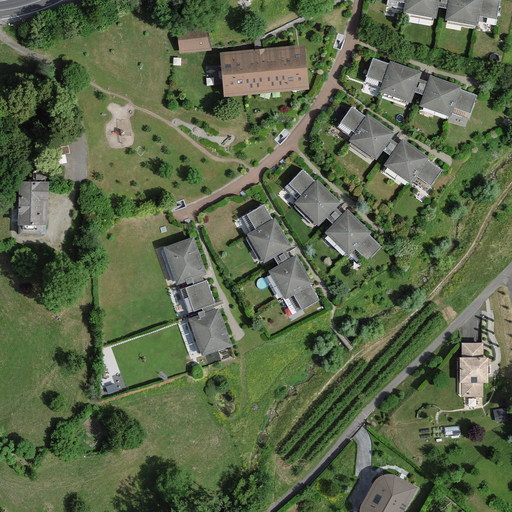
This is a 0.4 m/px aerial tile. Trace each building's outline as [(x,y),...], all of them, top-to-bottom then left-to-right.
[(387,0),(387,6),(404,8),(403,11),(437,17),(439,6),(447,7),(446,18),(479,24),(480,21),(496,24),(500,0),(387,0)] [(180,52),(210,49),(207,22),(177,25),(180,52)] [(260,46),(221,49),(225,98),(310,92),(307,42),(299,43),(260,46)] [(422,70),(391,59),(390,62),(373,56),(364,82),(380,87),(379,90),(411,101),(415,90),(423,93),(420,104),(452,115),(453,112),(468,118),(477,93),(461,87),(462,84),(431,73),(428,80),(419,77),(422,70)] [(395,133),(368,114),(366,116),(352,106),(336,128),(350,138),(349,140),(377,159),(383,150),(390,155),(384,164),(412,184),(414,181),(427,191),(442,169),(428,159),(430,157),(403,138),(399,143),(391,138),(395,133)] [(341,203),(317,180),(316,182),(303,169),(284,188),(296,200),(294,202),(318,226),(326,218),(332,224),(324,232),(348,256),(350,254),(362,266),(381,248),(369,235),(371,233),(347,210),(342,214),(336,208),(341,203)] [(46,236),(49,183),(23,181),(20,235),(46,236)] [(292,247),(275,218),(273,219),(264,204),(240,217),(249,232),(247,233),(264,263),(274,257),(278,265),(268,270),(285,300),(287,299),(295,313),(319,300),(310,285),(313,284),(296,255),(290,258),(286,250),(292,247)] [(206,275),(192,236),(161,247),(175,286),(184,282),(185,285),(191,283),(191,285),(179,289),(187,313),(201,309),(202,311),(197,313),(198,316),(187,320),(201,357),(231,346),(217,309),(214,310),(212,305),(214,304),(205,280),(202,281),(201,276),(206,275)] [(488,342),(463,341),(463,398),(488,398),(488,342)] [(404,511),(416,486),(388,473),(380,471),(375,473),(370,476),(354,508),(355,511),(404,511)]
